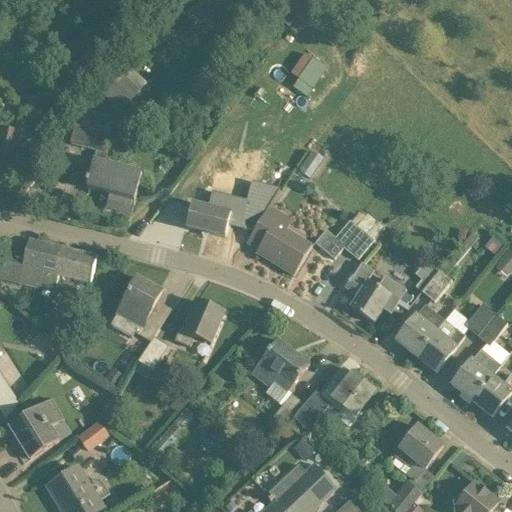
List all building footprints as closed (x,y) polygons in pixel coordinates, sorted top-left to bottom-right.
[(289,26),(308,0),(290,0),(278,17),(289,26)] [(329,0),(328,0),(313,0),(311,3),(310,1),(296,19),(305,26),(319,9),(321,10),(329,0)] [(305,54),(291,72),(313,87),(326,68),(305,54)] [(116,81),(103,96),(120,112),(135,95),(116,81)] [(23,96),(31,109),(54,95),(46,82),(23,96)] [(71,144),(97,151),(94,160),(87,189),(109,194),(106,209),(130,215),(135,201),(143,173),(105,163),(108,154),(113,134),(112,134),(115,121),(85,113),(82,127),(76,125),(71,144)] [(15,129),(2,127),(0,139),(0,154),(13,157),(15,144),(28,147),(32,125),(17,122),(15,129)] [(234,200),(231,216),(193,205),(187,229),(226,238),(229,226),(242,229),(248,203),(234,200)] [(358,261),(374,241),(385,229),(368,215),(365,219),(359,214),(352,223),(350,222),(341,233),(353,243),(346,250),(358,261)] [(257,254),(295,278),(315,246),(265,217),(248,244),(259,251),(257,254)] [(316,244),(335,260),(346,246),(327,230),(316,244)] [(447,278),(478,240),(472,234),(440,272),(447,278)] [(30,241),(19,283),(55,292),(59,274),(92,282),(98,258),(30,241)] [(511,275),(511,273),(511,254),(509,252),(498,265),(511,275)] [(11,264),(0,261),(0,278),(7,280),(11,264)] [(375,324),(384,310),(391,314),(406,290),(385,277),(378,289),(368,283),(374,273),(361,264),(352,278),(345,289),(359,297),(351,309),(375,324)] [(440,272),(423,293),(435,303),(452,282),(447,278),(440,272)] [(135,332),(152,342),(154,343),(156,339),(170,313),(156,305),(163,293),(138,279),(112,326),(132,338),(135,332)] [(225,314),(197,302),(186,329),(179,327),(174,341),(188,346),(192,336),(212,343),(225,314)] [(466,328),(478,338),(496,316),(484,306),(466,328)] [(426,307),(397,343),(412,355),(443,321),(426,307)] [(496,316),(478,338),(490,347),(508,326),(496,316)] [(443,321),(412,355),(437,374),(466,340),(443,321)] [(166,345),(156,339),(154,343),(152,342),(139,362),(141,364),(153,372),(169,347),(166,345)] [(288,395),(310,366),(279,341),(258,373),(275,387),(276,386),(288,395)] [(0,411),(6,421),(20,405),(0,372),(0,356),(3,355),(0,351),(0,411)] [(481,351),(478,356),(453,387),(471,401),(493,376),(501,367),(481,351)] [(104,383),(117,391),(124,378),(111,370),(104,383)] [(344,388),(334,380),(323,394),(334,403),(337,399),(358,415),(375,393),(353,376),(344,388)] [(493,376),(471,401),(493,419),(511,395),(511,376),(505,386),(493,376)] [(309,423),(326,403),(321,397),(316,393),(306,405),(298,414),(309,423)] [(293,395),(273,420),(285,429),(290,423),(298,414),(306,405),(293,395)] [(10,427),(31,461),(59,443),(50,429),(61,422),(49,403),(10,427)] [(79,437),(90,452),(110,437),(99,422),(79,437)] [(416,484),(444,448),(419,428),(394,459),(410,471),(406,475),(407,476),(416,484)] [(302,441),(293,450),(306,463),(315,454),(302,441)] [(300,467),(289,478),(270,495),(276,501),(287,511),(314,511),(338,490),(314,465),(305,473),(300,467)] [(104,511),(105,511),(79,469),(48,488),(62,511),(104,511)] [(397,511),(407,511),(422,494),(409,483),(390,506),(397,511)] [(500,511),(499,495),(490,496),(475,484),(465,498),(455,498),(456,511),(500,511)] [(287,511),(276,501),(264,511),(287,511)] [(358,511),(349,503),(339,511),(358,511)]
